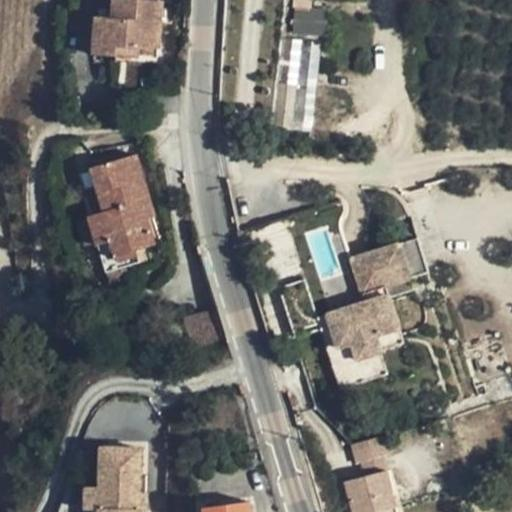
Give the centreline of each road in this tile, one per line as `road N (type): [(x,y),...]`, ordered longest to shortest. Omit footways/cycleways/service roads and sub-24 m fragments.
road 1 (unclassified): [(207,0),(206,167),(218,238),(302,511)]
road 2 (track): [(511,158),(345,178),(207,171)]
road 3 (unknown): [(260,379),(108,385),(83,414),(43,511)]
road 4 (unknown): [(260,172),(260,0)]
